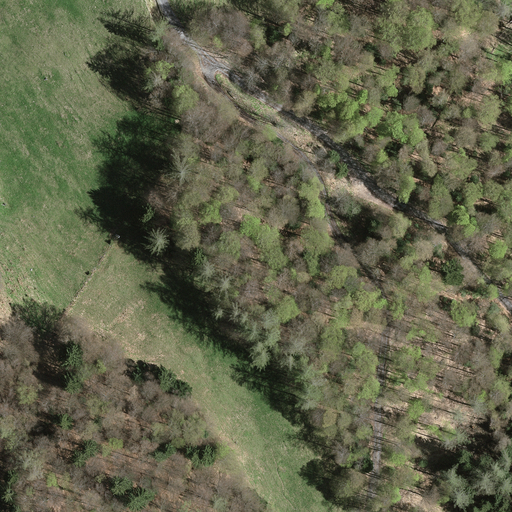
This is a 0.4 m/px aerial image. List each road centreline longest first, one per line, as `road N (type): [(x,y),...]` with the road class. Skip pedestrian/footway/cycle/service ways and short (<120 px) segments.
road 1 (track): [(373,511),(381,290),(333,224),(317,176),(285,140),(216,88),(206,62)]
road 2 (unclassified): [(511,311),(427,222),(370,183),(309,125),(206,62),(163,0)]
